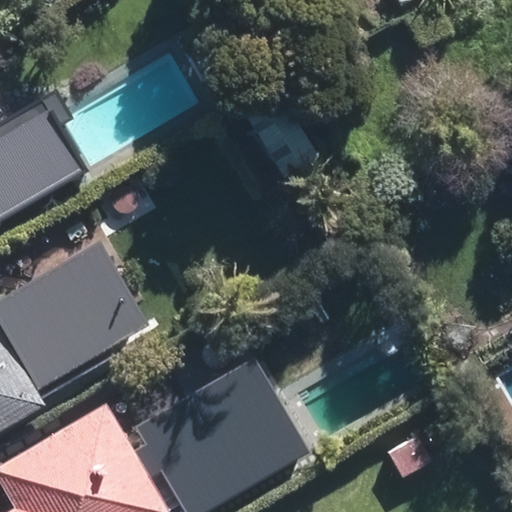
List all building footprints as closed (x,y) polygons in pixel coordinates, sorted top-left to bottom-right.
[(269,93),(237,114),(280,181),(312,160),(269,93)] [(0,223),(81,175),(32,94),(0,113),(0,223)] [(0,299),(0,423),(40,399),(34,389),(151,321),(102,240),(0,299)] [(256,359),(136,425),(183,511),(202,511),(309,453),(256,359)] [(106,403),(0,466),(0,475),(20,509),(14,511),(171,511),(172,511),(106,403)]
